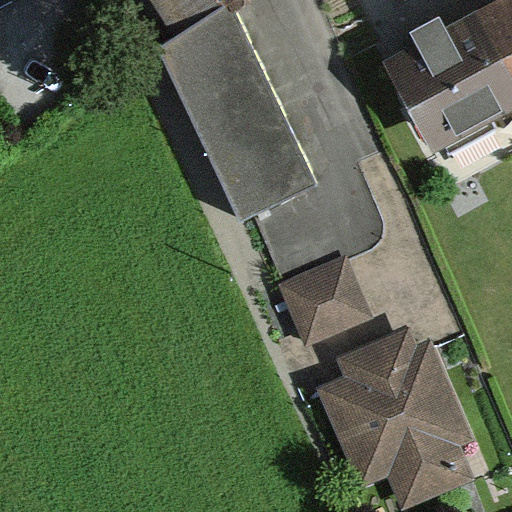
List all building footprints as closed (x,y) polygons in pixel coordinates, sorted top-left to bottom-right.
[(150,0),(171,31),(218,0),(150,0)] [(511,0),(481,0),(479,1),(511,62),(511,0)] [(436,136),(511,95),(511,62),(479,1),(389,49),(436,136)] [(234,31),(163,66),(244,228),(315,192),(234,31)] [(341,261),(279,285),(299,336),(361,312),(341,261)] [(339,377),(310,390),(354,484),(375,474),(392,511),(460,479),(444,445),(466,435),(423,344),(410,350),(400,328),(331,360),(339,377)]
